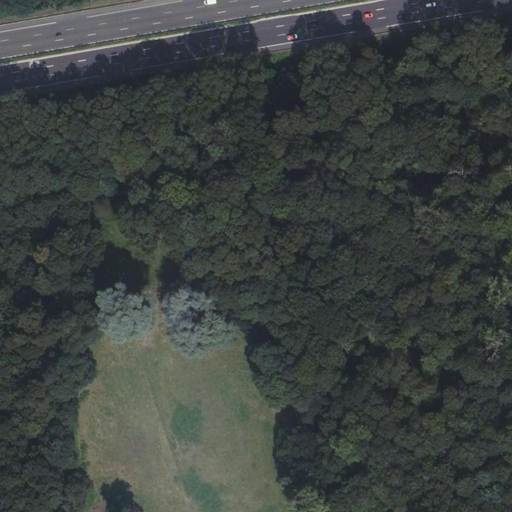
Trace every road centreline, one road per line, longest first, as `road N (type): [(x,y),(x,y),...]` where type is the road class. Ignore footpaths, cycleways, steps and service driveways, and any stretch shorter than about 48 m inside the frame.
road 1 (motorway): [(0,78),(461,0)]
road 2 (track): [(334,511),(324,467),(288,386),(244,325),(207,175)]
road 3 (track): [(511,122),(207,175)]
road 4 (motorway): [(260,0),(0,44)]
road 5 (track): [(207,175),(0,204)]
